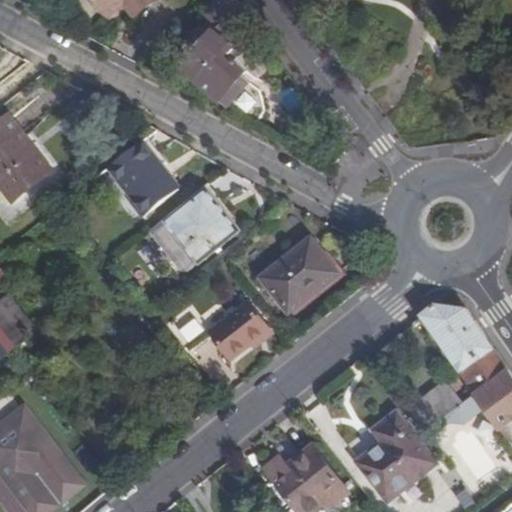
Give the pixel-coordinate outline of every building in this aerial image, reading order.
[(130,0),(139,0),(147,10),(159,1),(158,0),(95,0),(108,17),(124,5),(130,0)] [(139,0),(130,0),(124,5),(135,19),(147,10),(139,0)] [(229,0),(216,0),(200,14),(218,29),(197,52),(191,48),(179,61),(184,66),(179,71),(227,110),(256,125),(263,113),(253,94),(240,83),(246,76),(236,68),(237,66),(233,63),(233,61),(256,46),(246,33),(250,29),(229,0)] [(42,180),(16,147),(1,126),(0,127),(0,202),(5,209),(42,180)] [(23,141),(16,147),(42,180),(5,209),(0,202),(0,234),(59,187),(23,141)] [(130,208),(140,222),(165,203),(128,155),(97,179),(123,213),(130,208)] [(97,179),(86,188),(121,235),(140,222),(130,208),(123,213),(97,179)] [(232,241),(196,196),(157,228),(192,273),(232,241)] [(260,281),(289,315),(337,276),(308,240),(260,281)] [(225,357),(261,329),(242,303),(206,330),(184,303),(161,321),(183,349),(206,332),(225,357)] [(421,318),(475,396),(508,372),(464,310),(435,307),(421,318)] [(0,340),(4,346),(16,337),(0,317),(0,340)] [(265,333),(261,329),(225,357),(228,361),(265,333)] [(4,346),(0,349),(0,362),(10,354),(4,346)] [(511,422),(511,378),(508,372),(475,396),(473,398),(483,411),(498,433),(511,422)] [(444,381),(406,410),(424,433),(443,419),(457,409),(462,405),(444,381)] [(483,411),(473,398),(462,405),(457,409),(463,415),(476,416),(483,411)] [(53,511),(85,488),(24,407),(0,425),(0,509),(2,511),(53,511)] [(464,425),(476,416),(463,415),(457,409),(443,419),(446,424),(464,425)] [(395,417),(375,433),(385,444),(358,465),(388,501),(434,465),(395,417)] [(278,462),(264,473),(295,511),(311,511),(323,502),(328,509),(345,495),(309,449),(288,467),(291,470),(287,474),(284,470),(278,462)]
